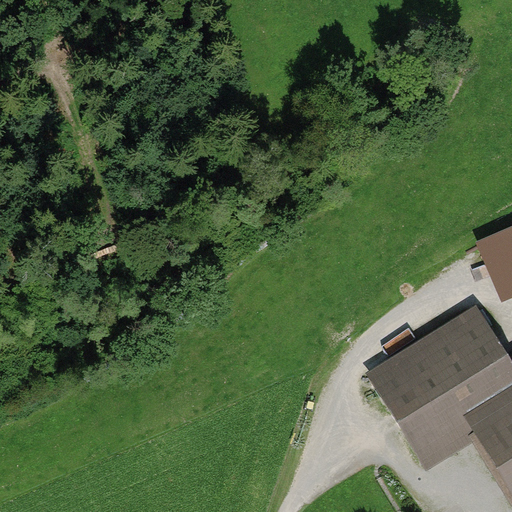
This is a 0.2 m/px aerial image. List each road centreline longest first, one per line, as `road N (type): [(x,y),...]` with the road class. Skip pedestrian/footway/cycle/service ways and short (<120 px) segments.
road 1 (track): [(296,511),(348,398),(399,327),(479,287),(511,300)]
road 2 (track): [(348,398),(425,500),(463,480),(483,511)]
